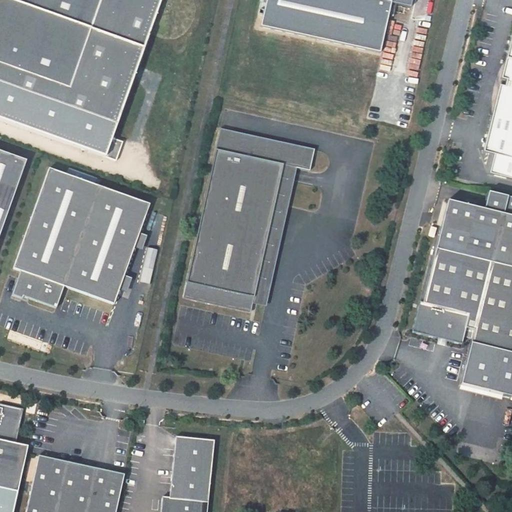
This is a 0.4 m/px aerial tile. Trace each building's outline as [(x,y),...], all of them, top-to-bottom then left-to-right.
[(0,0),(0,84),(116,126),(160,0),(0,0)] [(377,0),(378,0),(377,0),(266,0),(260,27),(380,54),(391,5),(410,9),(412,0),(377,0)] [(491,116),(482,153),(511,160),(511,62),(505,61),(500,80),(506,81),(504,88),(499,87),(491,116)] [(490,108),(491,116),(499,87),(504,88),(506,81),(500,80),(505,61),(503,64),(500,68),(500,69),(499,70),(497,73),(495,79),(493,86),(491,93),(490,100),(490,108)] [(220,129),(183,297),(251,312),(252,304),(283,165),(296,168),(309,171),(314,149),(220,129)] [(0,233),(26,161),(0,151),(0,233)] [(283,165),(252,304),(266,307),(288,206),(296,168),(283,165)] [(19,277),(12,296),(22,300),(23,297),(56,309),(60,297),(64,287),(113,305),(118,291),(124,276),(134,248),(139,234),(149,205),(49,170),(11,274),(19,277)] [(419,303),(411,333),(461,345),(463,338),(471,340),(461,381),(511,393),(511,217),(503,215),(507,197),(488,193),(484,211),(447,201),(435,250),(422,303),(419,303)] [(134,248),(142,251),(147,237),(139,234),(134,248)] [(118,291),(127,294),(132,279),(124,276),(118,291)] [(0,488),(17,492),(26,453),(28,447),(16,444),(23,410),(0,404),(0,488)] [(175,437),(170,499),(208,503),(214,441),(175,437)] [(39,456),(26,511),(115,511),(124,475),(39,456)]
